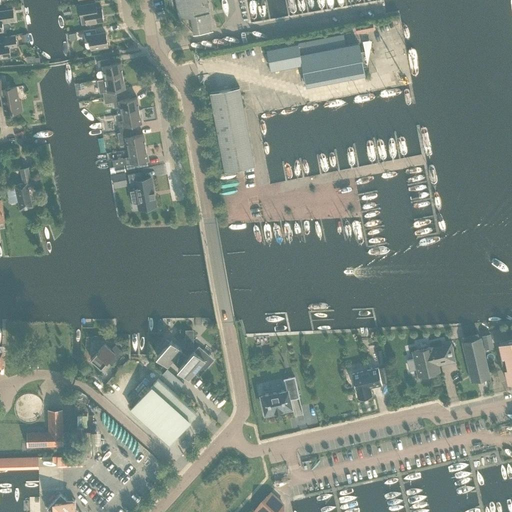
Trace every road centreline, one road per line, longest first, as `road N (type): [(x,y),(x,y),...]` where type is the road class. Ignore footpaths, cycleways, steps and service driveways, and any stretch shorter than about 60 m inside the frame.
road 1 (unclassified): [(226,435),(240,405),(190,122)]
road 2 (unclassified): [(226,435),(257,454),(430,412),(443,421),(511,405)]
